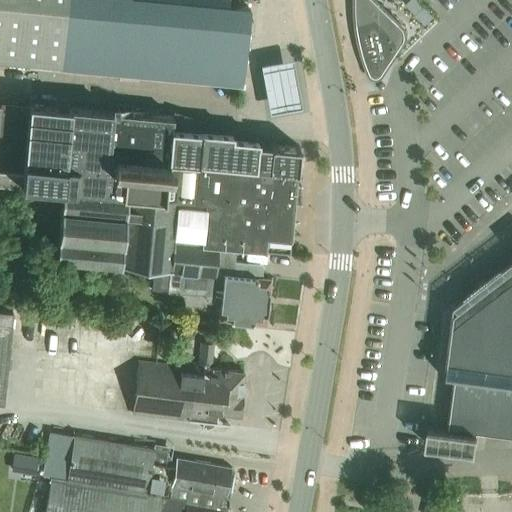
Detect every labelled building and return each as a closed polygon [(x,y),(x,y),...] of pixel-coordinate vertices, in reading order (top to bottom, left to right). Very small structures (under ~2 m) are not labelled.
[(0,0),(0,60),(241,83),(249,6),(229,4),(228,0),(0,0)] [(368,71),(370,75),(373,77),(378,77),(381,74),(403,40),(404,36),(404,32),(402,28),(373,0),(354,0),(354,2),(355,9),(355,16),(356,23),(357,28),(357,32),(358,36),(359,40),(361,47),(362,51),(363,55),(364,59),(365,63),(367,67),(368,71)] [(294,52),(263,57),(271,104),(302,99),(294,52)] [(234,174),(295,180),(296,169),(297,169),(299,146),(257,142),(257,140),(230,138),(231,133),(171,128),(172,116),(28,103),(27,108),(0,105),(0,106),(0,181),(62,187),(231,202),(234,174)] [(287,254),(295,180),(234,174),(231,202),(62,187),(56,259),(153,268),(214,273),(215,260),(233,262),(234,249),(287,254)] [(262,264),(233,262),(215,260),(214,273),(153,268),(151,289),(202,294),(202,295),(207,301),(220,302),(218,318),(265,322),(269,278),(261,277),(262,264)] [(448,428),(428,425),(425,443),(475,449),(477,432),(476,432),(477,430),(511,435),(511,276),(490,293),(453,322),(445,380),(455,381),(448,428)] [(12,310),(0,309),(0,402),(3,402),(12,310)] [(213,343),(199,342),(197,361),(211,362),(213,343)] [(138,361),(132,414),(201,421),(201,427),(204,428),(207,427),(209,427),(212,425),(214,424),(215,421),(216,419),(217,411),(238,413),(240,394),(242,394),(243,393),(244,391),(243,389),(241,388),(242,370),(209,366),(208,371),(199,370),(199,368),(138,361)] [(49,426),(41,475),(38,475),(31,511),(224,511),(233,469),(229,468),(230,467),(176,458),(173,478),(149,474),(154,448),(75,434),(74,434),(74,430),(49,426)] [(15,449),(12,468),(35,472),(39,454),(15,449)] [(450,511),(453,502),(429,495),(424,511),(450,511)]
